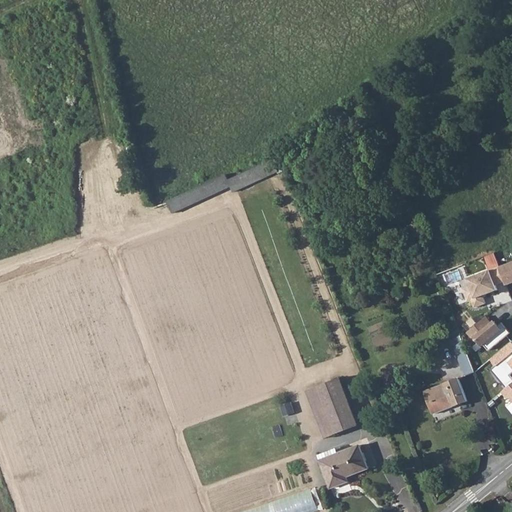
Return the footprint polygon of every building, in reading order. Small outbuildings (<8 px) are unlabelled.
[(231,188),(233,193),(250,185),(279,172),(273,160),(228,180),(231,188)] [(175,213),(231,188),(228,180),(225,175),(169,200),(175,213)] [(411,230),(414,238),(421,235),(418,227),(411,230)] [(511,262),(499,267),(505,281),(506,285),(511,282),(511,262)] [(470,286),(463,289),(467,301),(471,299),(474,307),(485,303),(482,295),(497,290),(495,285),(505,281),(499,267),(499,266),(467,278),(470,286)] [(486,316),(467,332),(473,339),(476,337),(482,345),(484,344),(489,350),(510,332),(502,322),(495,327),(486,316)] [(452,342),(461,364),(465,375),(465,376),(475,372),(462,338),(452,342)] [(511,342),(490,359),(501,373),(496,377),(506,388),(511,382),(511,378),(510,375),(511,373),(511,355),(511,354),(511,352),(511,342)] [(424,391),(433,414),(455,406),(455,407),(458,406),(457,405),(460,404),(465,402),(465,403),(468,402),(468,401),(466,396),(458,377),(424,391)] [(316,387),(334,434),(359,425),(341,378),(316,387)] [(511,382),(506,388),(501,392),(507,399),(509,397),(511,401),(511,382)] [(316,387),(307,391),(325,438),(334,434),(316,387)] [(342,480),(347,477),(369,469),(360,445),(321,461),(331,489),(344,484),(342,480)] [(244,511),(315,511),(321,510),(313,488),(244,511)]
